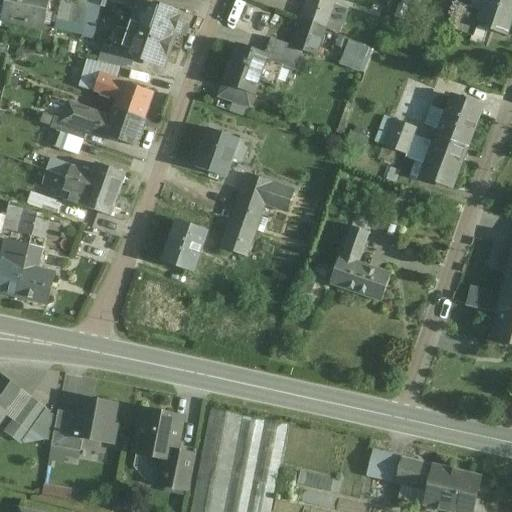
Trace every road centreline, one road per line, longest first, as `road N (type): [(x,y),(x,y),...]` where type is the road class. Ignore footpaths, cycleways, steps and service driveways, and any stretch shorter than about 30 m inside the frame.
road 1 (residential): [(217,0),(89,351)]
road 2 (residential): [(402,418),(511,110)]
road 3 (secondary): [(89,351),(402,418)]
